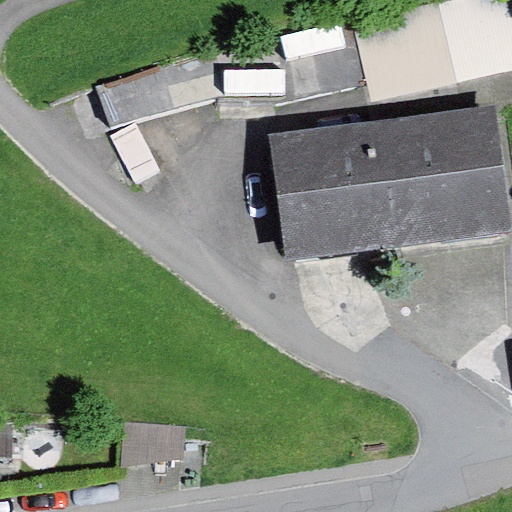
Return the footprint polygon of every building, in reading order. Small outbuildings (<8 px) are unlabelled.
[(511,0),(463,0),(437,6),(457,90),(511,76),(511,0)] [(437,6),(349,28),(363,89),(369,110),(457,90),(437,6)] [(349,28),(214,59),(224,100),(228,120),(363,89),(349,28)] [(108,134),(224,100),(214,59),(97,93),(108,134)] [(494,113),(272,143),(288,267),(508,239),(494,113)] [(186,428),(124,425),(122,469),(182,460),(186,428)] [(0,438),(0,459),(11,460),(12,439),(0,438)]
